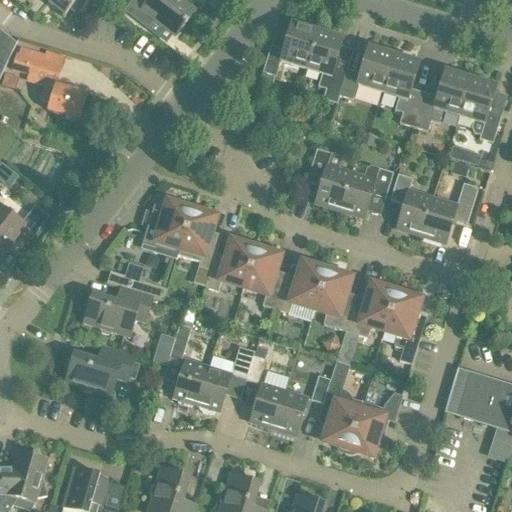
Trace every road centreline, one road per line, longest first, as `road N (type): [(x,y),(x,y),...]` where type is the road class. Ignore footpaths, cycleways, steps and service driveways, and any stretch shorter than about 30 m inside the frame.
road 1 (residential): [(16,425),(105,444),(208,440),(402,499),(466,280)]
road 2 (residential): [(466,280),(287,230),(225,138),(184,104)]
road 3 (residential): [(184,104),(38,291)]
road 4 (residential): [(184,104),(101,47),(0,14)]
road 5 (residential): [(466,280),(511,138)]
road 6 (residential): [(511,31),(481,37),(378,8)]
road 7 (residential): [(268,0),(184,104)]
